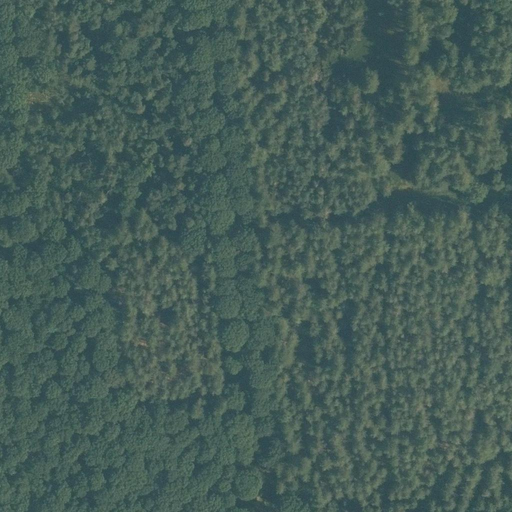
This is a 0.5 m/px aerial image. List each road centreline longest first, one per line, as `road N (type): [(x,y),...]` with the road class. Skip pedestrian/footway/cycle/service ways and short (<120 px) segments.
road 1 (track): [(234,216),(266,511)]
road 2 (track): [(511,186),(234,216)]
road 3 (track): [(212,0),(234,216)]
